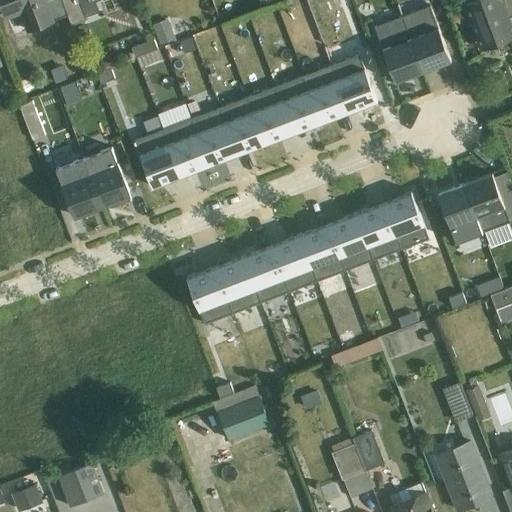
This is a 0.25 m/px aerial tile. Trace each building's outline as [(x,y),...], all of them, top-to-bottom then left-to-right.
[(27,31),(54,21),(46,0),(0,0),(0,7),(4,18),(20,12),(27,31)] [(482,53),(511,41),(511,26),(502,0),(468,0),(463,2),(482,53)] [(374,21),(393,80),(450,61),(431,3),(374,21)] [(156,43),(173,38),(167,16),(150,21),(156,43)] [(366,68),(137,140),(149,177),(378,105),(366,68)] [(64,102),(81,95),(75,79),(58,85),(64,102)] [(131,196),(113,147),(83,158),(102,207),(131,196)] [(83,158),(51,170),(69,220),(102,207),(83,158)] [(511,183),(506,166),(438,190),(460,253),(486,245),(480,229),(511,218),(511,183)] [(415,192),(185,265),(203,322),(211,320),(217,339),(237,333),(237,331),(297,312),(288,285),(405,248),(409,260),(434,252),(415,192)] [(479,294),(502,285),(498,274),(474,283),(479,294)] [(511,283),(488,292),(499,321),(511,316),(511,283)] [(461,289),(448,293),(452,305),(465,302),(461,289)] [(377,334),(332,352),(338,365),(382,348),(377,334)] [(215,404),(227,439),(273,422),(257,379),(231,388),(227,378),(214,383),(221,402),(215,404)] [(340,478),(383,462),(371,429),(328,445),(340,478)] [(458,511),(494,497),(471,437),(435,451),(458,511)] [(511,491),(511,447),(497,452),(511,491)] [(92,461),(58,470),(67,504),(101,495),(92,461)] [(343,479),(350,497),(370,489),(363,472),(343,479)] [(32,473),(9,480),(17,509),(40,502),(32,473)] [(395,511),(435,511),(426,488),(391,502),(395,511)]
